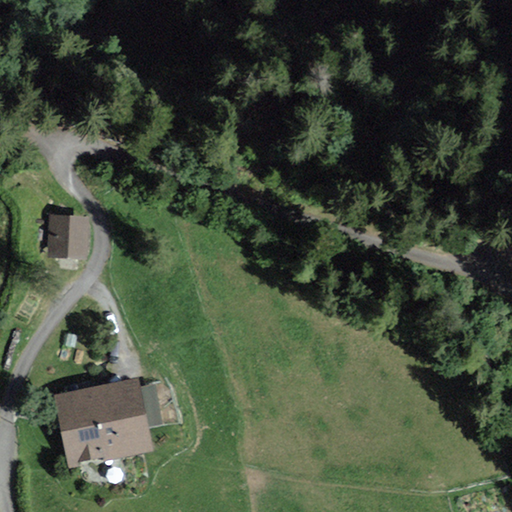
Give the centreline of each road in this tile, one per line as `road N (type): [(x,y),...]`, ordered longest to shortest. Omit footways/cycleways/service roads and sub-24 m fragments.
road 1 (residential): [(62,150),(85,144),(511,292)]
road 2 (residential): [(62,150),(65,175),(95,209),(104,246),(14,388),(1,459),(9,511)]
